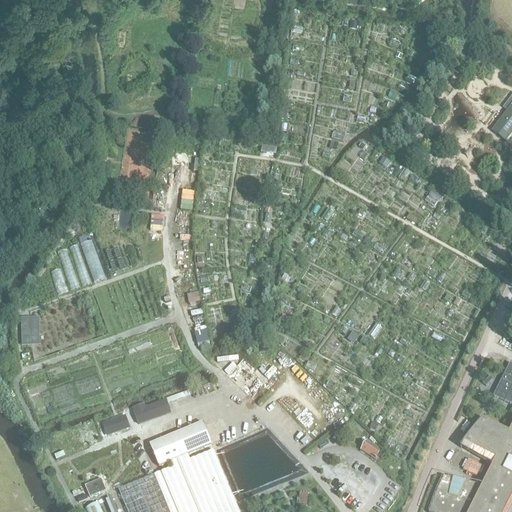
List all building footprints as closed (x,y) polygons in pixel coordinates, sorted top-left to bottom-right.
[(428,70),(422,67),(419,74),(425,77),(428,70)] [(511,134),(511,96),(503,109),(507,112),(492,132),(506,143),(511,134)] [(107,166),(109,156),(101,154),(99,165),(107,166)] [(383,158),(379,164),(387,169),(391,163),(383,158)] [(434,189),(429,196),(439,203),(444,196),(434,189)] [(415,224),(418,219),(409,215),(407,219),(415,224)] [(366,239),(363,244),(368,248),(372,242),(366,239)] [(105,280),(92,242),(57,254),(63,270),(51,274),(58,296),(105,280)] [(457,299),(453,305),(458,308),(462,301),(457,299)] [(40,319),(21,319),(22,347),(40,347),(40,319)] [(352,333),(347,341),(354,345),(359,337),(352,333)] [(493,397),(511,406),(511,365),(510,364),(493,397)] [(486,387),(493,380),(490,377),(483,384),(486,387)] [(147,411),(135,415),(139,425),(171,414),(168,404),(147,411)] [(126,417),(110,423),(115,434),(130,428),(126,417)] [(464,482),(457,497),(451,496),(455,480),(444,477),(438,489),(433,501),(429,511),(506,511),(511,500),(511,428),(510,434),(483,420),(472,433),(468,439),(464,444),(465,444),(496,460),(483,487),(464,482)] [(373,423),(369,429),(375,432),(378,426),(373,423)] [(192,428),(150,446),(159,468),(170,463),(188,456),(192,454),(212,446),(203,424),(192,428)] [(390,439),(385,446),(390,448),(394,442),(390,439)] [(361,451),(368,456),(371,457),(376,461),(382,452),(367,442),(361,451)] [(172,468),(154,476),(169,511),(239,511),(214,451),(192,460),(190,461),(188,456),(170,463),(172,468)] [(57,461),(65,457),(63,452),(55,456),(57,461)] [(169,511),(154,476),(119,491),(119,493),(127,511),(169,511)] [(101,480),(85,487),(90,498),(106,491),(101,480)] [(298,497),(298,498),(297,502),(297,506),(299,506),(307,507),(308,495),(300,494),(300,498),(298,497)] [(103,511),(99,503),(85,510),(85,511),(103,511)]
